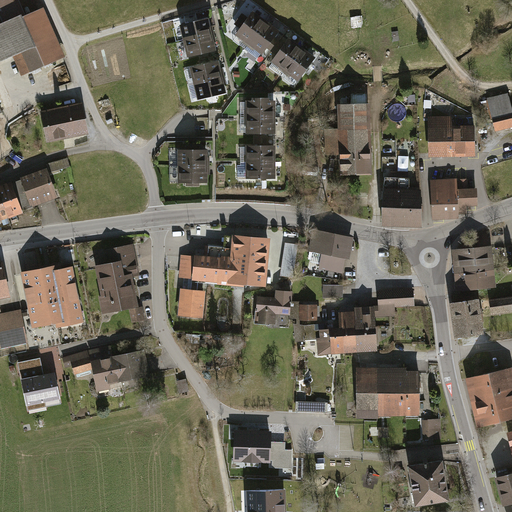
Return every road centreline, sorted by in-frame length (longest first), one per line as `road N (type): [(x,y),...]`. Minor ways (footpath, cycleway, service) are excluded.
road 1 (tertiary): [(158,218),(274,217),(426,240)]
road 2 (tertiary): [(433,279),(484,511)]
road 3 (residential): [(158,218),(161,328),(213,406)]
road 4 (track): [(374,234),(376,67)]
road 5 (tertiary): [(0,239),(158,218)]
road 6 (track): [(67,43),(220,0)]
road 7 (unclassified): [(45,0),(104,139)]
road 8 (track): [(511,85),(478,85),(462,76),(406,0)]
